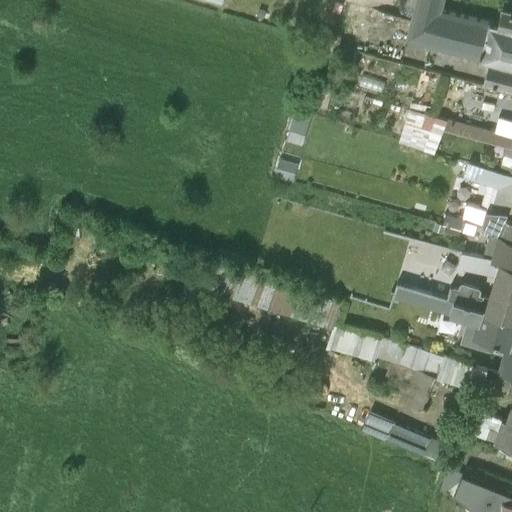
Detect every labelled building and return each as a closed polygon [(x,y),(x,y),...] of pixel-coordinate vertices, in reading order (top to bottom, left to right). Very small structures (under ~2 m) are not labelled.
[(413,0),(406,31),(481,50),(490,53),(484,70),(511,77),(511,0),(502,0),(499,15),(490,13),(444,1),(444,0),(413,0)] [(312,32),(339,39),(341,29),(315,22),(312,32)] [(339,39),(312,32),(309,44),(336,51),(339,39)] [(454,70),(452,79),(465,83),(467,74),(454,70)] [(444,122),(448,112),(410,102),(399,135),(435,144),(444,122)] [(448,112),(444,122),(507,138),(511,139),(511,138),(511,113),(498,110),(495,123),(449,110),(448,112)] [(293,113),(287,133),(303,138),(309,118),(293,113)] [(511,139),(507,138),(505,147),(506,148),(502,164),(511,166),(511,139)] [(507,210),(508,211),(511,211),(511,166),(502,164),(469,154),(464,168),(492,177),(484,201),(487,202),(509,204),(507,210)] [(463,211),(478,216),(484,217),(491,221),(499,225),(503,226),(508,211),(507,210),(509,204),(487,202),(484,201),(467,196),(463,211)] [(478,216),(463,211),(451,207),(448,217),(463,221),(476,224),(478,216)] [(511,211),(508,211),(503,226),(508,229),(511,229),(511,211)] [(483,248),(492,250),(499,225),(491,221),(483,248)] [(492,250),(500,252),(511,255),(511,229),(508,229),(503,226),(499,225),(492,250)] [(397,274),(399,275),(451,290),(454,278),(459,261),(464,244),(409,229),(400,264),(397,274)] [(464,244),(459,261),(476,264),(495,269),(500,252),(492,250),(483,248),(464,244)] [(184,271),(205,277),(214,253),(194,245),(184,271)] [(333,321),(336,315),(343,295),(308,284),(309,280),(302,278),(300,282),(277,275),(279,271),(269,268),(267,272),(228,259),(229,255),(220,252),(208,282),(333,321)] [(489,288),(486,301),(485,302),(511,309),(511,255),(500,252),(495,269),(489,288)] [(205,277),(184,271),(179,283),(200,291),(205,277)] [(451,290),(455,292),(455,291),(484,300),(486,301),(489,288),(481,286),(482,284),(482,281),(482,280),(480,279),(478,278),(465,274),(463,274),(461,275),(460,276),(459,279),(454,278),(451,290)] [(399,275),(395,290),(450,307),(451,306),(455,292),(451,290),(399,275)] [(455,292),(451,306),(468,311),(478,314),(474,327),(506,337),(511,339),(511,334),(511,309),(485,302),(486,301),(484,300),(455,291),(455,292)] [(478,314),(468,311),(462,335),(503,347),(506,337),(474,327),(478,314)] [(336,315),(333,321),(327,339),(332,341),(333,340),(374,352),(376,346),(391,352),(385,369),(398,374),(409,378),(415,361),(436,367),(443,347),(407,336),(383,329),(376,326),(336,315)] [(511,338),(511,339),(506,337),(503,347),(498,364),(511,368),(511,338)] [(443,347),(436,367),(436,369),(465,378),(466,375),(468,376),(467,378),(482,382),(483,380),(488,361),(474,357),(474,356),(444,346),(443,347)] [(409,378),(398,374),(393,389),(424,400),(436,369),(436,367),(415,361),(409,378)] [(488,361),(483,380),(504,386),(508,384),(510,379),(511,379),(511,368),(498,364),(488,361)] [(494,432),(496,433),(502,435),(511,438),(511,396),(506,412),(502,410),(494,432)] [(371,401),(362,420),(435,453),(444,433),(371,401)] [(494,432),(502,410),(495,408),(491,419),(467,411),(462,422),(494,434),(496,433),(494,432)] [(511,438),(502,435),(497,447),(511,452),(511,438)] [(473,483),(478,471),(463,465),(456,483),(472,488),(474,484),(473,483)] [(473,483),(474,484),(471,492),(482,492),(483,492),(493,493),(503,494),(503,491),(504,491),(505,482),(478,471),(473,483)] [(503,491),(503,494),(501,511),(511,511),(511,491),(504,491),(503,491)] [(501,511),(503,494),(493,493),(483,492),(483,508),(482,511),(501,511)]
